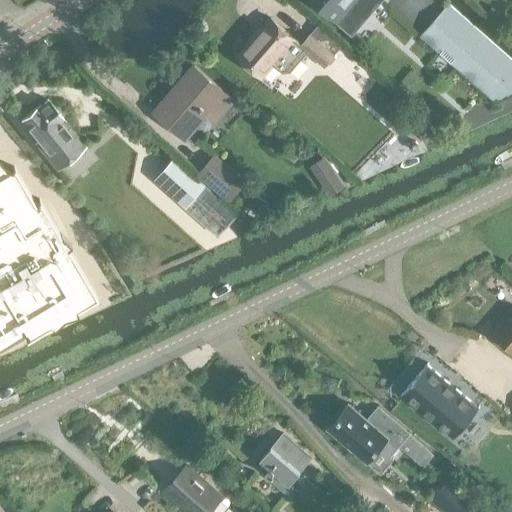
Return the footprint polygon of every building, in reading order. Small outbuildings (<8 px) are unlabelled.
[(315,0),(349,30),(374,0),(315,0)] [(511,93),(511,59),(448,3),(420,35),(496,102),(511,93)] [(290,71),(305,54),(307,51),(325,66),(334,55),(309,33),(300,43),(295,38),(271,17),(237,55),(261,76),(272,63),(282,71),(290,71)] [(155,111),(185,137),(213,105),(215,106),(222,112),(233,99),(194,65),(155,111)] [(83,144),(65,120),(48,97),(22,117),(57,164),(83,144)] [(154,178),(186,206),(206,184),(174,155),(154,178)] [(229,199),(245,180),(215,155),(199,173),(229,199)] [(325,155),(310,165),(330,195),(345,184),(325,155)] [(218,236),(227,226),(238,213),(206,184),(186,206),(218,236)] [(253,193),(246,206),(259,214),(267,200),(253,193)] [(0,345),(26,330),(0,286),(3,283),(0,279),(0,345)] [(511,310),(494,332),(511,347),(511,310)] [(481,405),(422,358),(395,392),(453,439),(481,405)] [(350,403),(328,428),(329,429),(330,428),(364,458),(366,459),(365,459),(366,460),(369,457),(378,446),(389,455),(410,431),(409,430),(408,430),(379,405),(380,405),(379,404),(367,418),(350,404),(351,403),(350,403)] [(293,486),(290,483),(311,457),(282,433),(260,458),(263,461),(258,468),(271,478),(270,479),(287,493),(293,486)] [(206,511),(222,496),(187,464),(165,488),(191,511),(206,511)] [(459,489),(443,509),(446,511),(484,511),(486,511),(459,489)]
